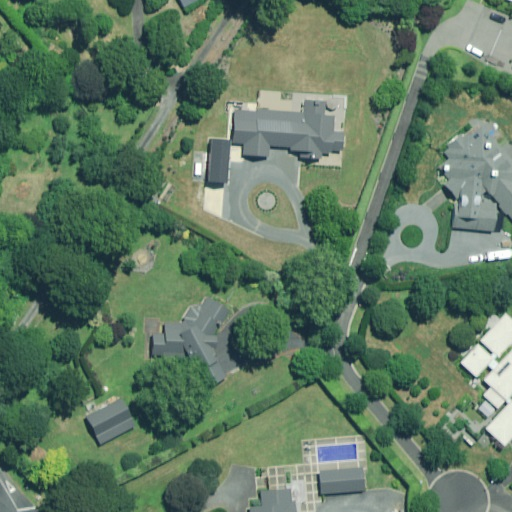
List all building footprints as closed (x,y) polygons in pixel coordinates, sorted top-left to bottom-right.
[(323,103),(304,102),(303,114),(257,112),(257,105),(232,104),(230,145),(241,145),(241,156),(268,158),(268,148),(289,149),(289,152),(306,153),(306,160),(320,160),(321,154),(341,155),(342,134),(331,133),(332,117),(322,117),(323,103)] [(454,200),(453,218),(456,218),(476,219),(494,220),(495,205),(511,224),(511,166),(477,125),(461,139),(457,134),(445,144),(448,148),(443,153),(449,160),(436,170),(446,181),(441,186),(454,200)] [(162,358),(162,353),(183,354),(201,391),(225,380),(209,347),(214,348),(215,337),(210,336),(212,333),(215,329),(219,331),(229,314),(203,298),(198,307),(195,306),(187,308),(181,317),(180,323),(161,322),(161,319),(149,319),(148,358),(162,358)] [(508,405),(484,431),(503,448),(511,437),(511,400),(511,401),(508,397),(511,392),(511,352),(511,351),(498,365),(494,362),(511,342),(511,321),(504,314),(479,341),(491,352),(488,355),(476,345),(458,364),(474,380),(487,366),(492,371),(483,381),(490,388),(482,396),(496,410),(504,401),(508,405)] [(135,428),(121,399),(85,417),(99,446),(135,428)] [(495,411),(485,402),(478,409),(488,419),(495,411)] [(362,492),(360,469),(317,472),(319,495),(362,492)] [(291,511),(290,490),(258,492),(259,502),(250,503),(250,511),(291,511)]
